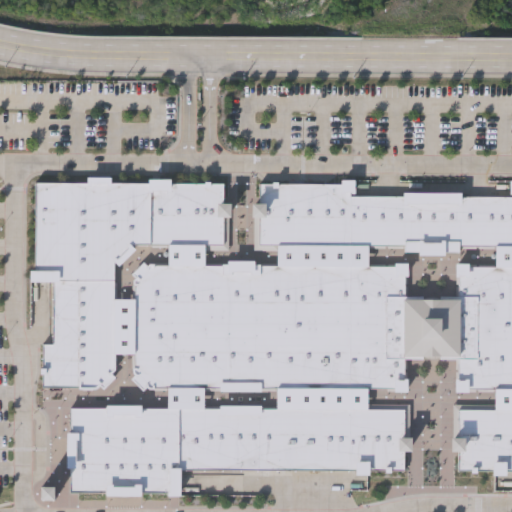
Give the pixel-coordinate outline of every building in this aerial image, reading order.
[(113,353),(113,364),(113,370),(95,387),(52,387),(41,387),(41,342),(52,342),(52,278),(32,278),(32,179),(113,179),(222,179),(222,198),(227,198),(227,249),(204,249),(166,249),(113,249),(113,278),(113,297),(113,353)] [(511,250),(495,250),(495,245),(495,244),(459,244),(459,252),(444,252),(444,255),(418,255),(418,252),(403,252),(403,244),(367,244),(367,250),(277,250),(258,250),(258,183),(354,183),(354,196),(403,196),(403,192),(459,192),(459,196),(507,196),(507,183),(511,183),(511,250)] [(204,249),(204,264),(166,264),(166,249),(204,249)] [(367,250),(367,264),(277,264),(277,250),(367,250)] [(511,250),(511,264),(495,264),(495,250),(511,250)] [(406,264),(407,294),(383,294),(384,358),(407,358),(407,389),(401,389),(366,389),(275,389),(203,389),(167,389),(150,389),(133,373),(133,364),(133,353),(133,297),(133,264),(166,264),(204,264),(277,264),(367,264),(406,264)] [(511,389),(494,389),(457,389),(457,358),(475,358),(475,293),(456,293),(456,264),(495,264),(511,264),(511,389)] [(383,294),(407,294),(456,293),(475,293),(475,358),(457,358),(407,358),(384,358),(383,294)] [(113,297),(133,297),(133,353),(113,353),(113,297)] [(167,407),(167,389),(203,389),(203,407),(167,407)] [(275,408),(275,389),(366,389),(366,403),(366,408),(275,408)] [(494,403),(494,389),(511,389),(511,409),(494,409),(494,403)] [(366,403),(366,408),(275,408),(203,408),(203,407),(167,407),(68,407),(68,492),(180,492),(180,471),(403,471),(403,447),(408,447),(408,403),(366,403)] [(494,403),(494,409),(511,409),(511,471),(457,471),(457,447),(452,447),(452,403),(494,403)]
